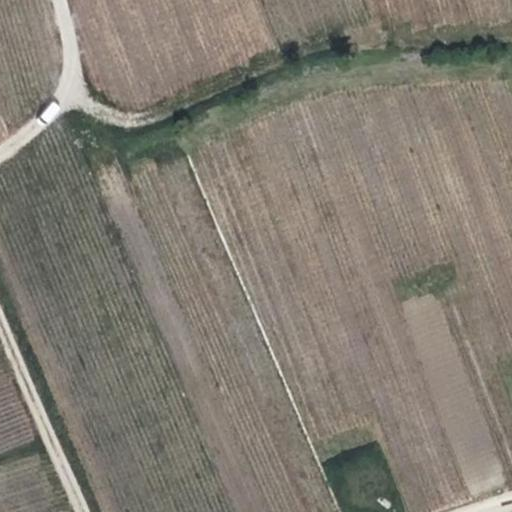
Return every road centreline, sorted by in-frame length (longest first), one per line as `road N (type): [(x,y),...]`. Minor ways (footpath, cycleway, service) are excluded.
road 1 (track): [(511,37),(346,41),(288,55),(129,119),(65,95)]
road 2 (track): [(0,315),(81,511)]
road 3 (track): [(60,0),(72,43),(70,89),(0,158)]
